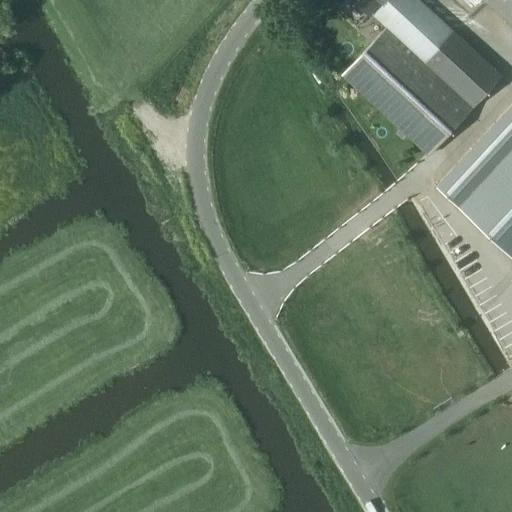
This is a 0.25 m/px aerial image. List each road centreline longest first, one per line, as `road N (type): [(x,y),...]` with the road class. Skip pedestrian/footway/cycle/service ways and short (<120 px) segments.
road 1 (unclassified): [(374,511),(206,224),(189,140),(208,75),(259,0)]
road 2 (track): [(71,0),(130,98),(156,126),(189,140)]
road 3 (track): [(511,382),(354,477)]
